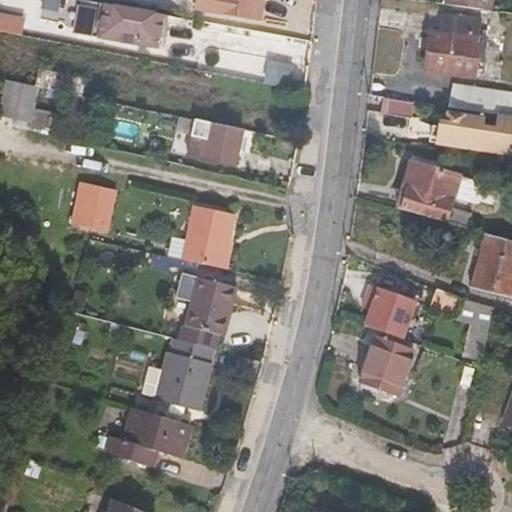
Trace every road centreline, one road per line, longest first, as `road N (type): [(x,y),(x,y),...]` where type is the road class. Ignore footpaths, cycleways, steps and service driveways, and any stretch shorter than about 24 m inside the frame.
road 1 (residential): [(360,0),(320,286),(284,429)]
road 2 (residential): [(284,429),(449,487)]
